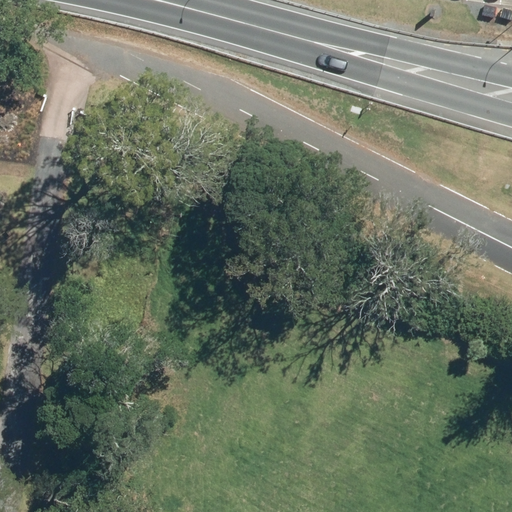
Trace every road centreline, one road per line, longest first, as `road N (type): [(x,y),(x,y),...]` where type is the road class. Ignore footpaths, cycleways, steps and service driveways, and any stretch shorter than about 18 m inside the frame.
road 1 (unclassified): [(88,37),(511,254)]
road 2 (tertiary): [(157,0),(511,97)]
